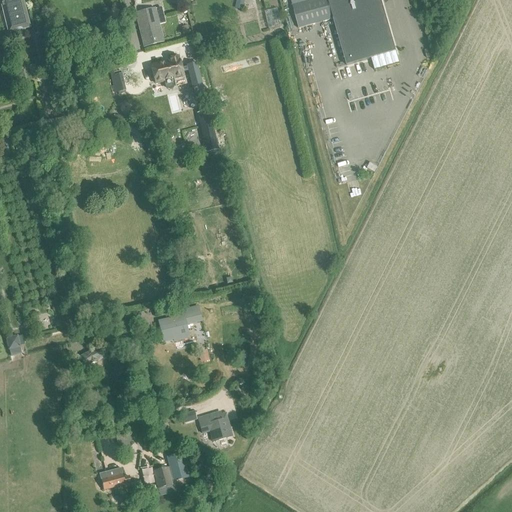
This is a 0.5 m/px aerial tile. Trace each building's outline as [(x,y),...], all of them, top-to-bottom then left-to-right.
[(0,0),(0,3),(1,3),(2,10),(6,9),(11,29),(26,26),(21,5),(24,5),(22,0),(0,0)] [(327,0),(290,0),(298,29),(333,20),(327,0)] [(327,0),(333,20),(346,66),(381,57),(391,57),(391,54),(396,52),(380,0),(327,0)] [(278,8),(265,11),(270,30),(283,26),(278,8)] [(135,15),(143,44),(142,45),(143,48),(162,42),(154,10),(135,15)] [(190,34),(188,26),(181,28),(183,35),(190,34)] [(164,80),(166,81),(170,80),(171,78),(172,78),(173,79),(182,76),(178,58),(168,60),(169,64),(163,65),(163,64),(151,67),(152,74),(151,76),(152,80),(154,81),(155,84),(163,81),(164,80)] [(200,78),(192,80),(193,85),(186,86),(187,94),(194,92),(195,96),(204,94),(200,78)] [(197,114),(206,153),(218,151),(209,112),(197,114)] [(45,124),(46,131),(64,127),(63,120),(45,124)] [(37,135),(36,129),(27,131),(29,137),(37,135)] [(27,152),(25,145),(14,147),(16,155),(27,152)] [(370,164),(367,170),(374,174),(377,168),(370,164)] [(175,340),(188,337),(185,325),(201,321),(198,307),(169,314),(170,319),(161,322),(163,330),(161,331),(163,341),(175,338),(175,340)] [(20,345),(23,345),(21,334),(6,338),(10,356),(22,353),(20,345)] [(112,339),(110,339),(109,337),(101,339),(103,346),(106,345),(107,348),(114,346),(112,339)] [(95,349),(78,358),(83,369),(101,360),(95,349)] [(208,362),(206,351),(198,353),(200,364),(208,362)] [(226,414),(222,415),(220,412),(197,419),(202,436),(209,434),(212,444),(233,438),(226,414)] [(117,446),(129,444),(127,435),(116,437),(117,446)] [(176,450),(165,453),(170,470),(184,466),(181,454),(177,455),(176,450)] [(129,476),(124,478),(121,469),(113,471),(105,473),(99,475),(103,492),(125,486),(127,492),(134,490),(136,494),(141,492),(138,483),(131,484),(129,476)] [(171,482),(167,469),(154,473),(157,486),(158,490),(172,486),(171,482)]
